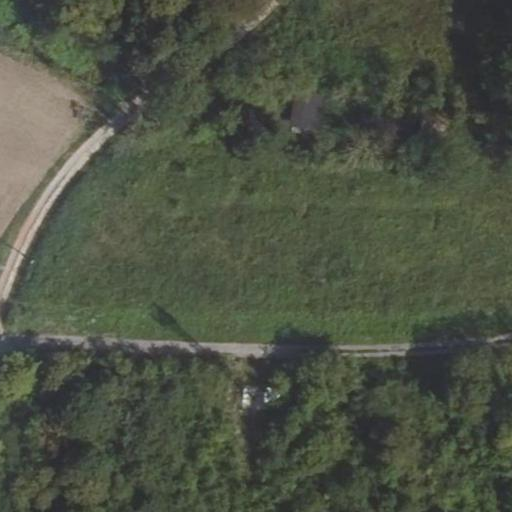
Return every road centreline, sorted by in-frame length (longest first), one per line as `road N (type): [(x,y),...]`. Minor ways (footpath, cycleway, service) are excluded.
road 1 (track): [(0,343),(158,358),(414,357),(511,345)]
road 2 (track): [(0,306),(35,214),(108,126),(251,24),(270,0)]
